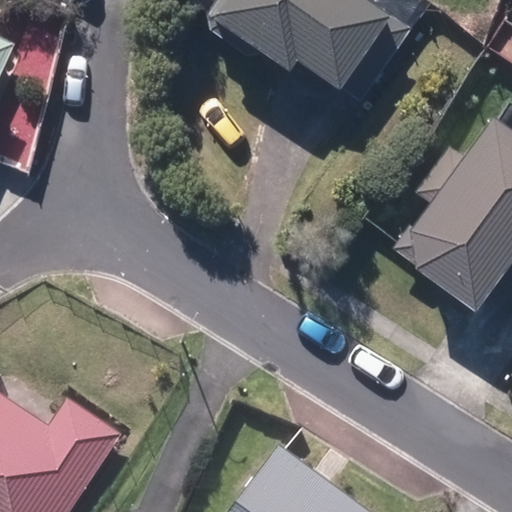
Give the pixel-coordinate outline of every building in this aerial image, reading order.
[(188,0),(203,9),(288,66),(294,57),(359,100),(411,21),(379,0),(188,0)] [(0,74),(14,45),(0,38),(0,74)] [(471,309),(491,282),(511,297),(511,127),(484,107),(402,220),(407,263),(471,309)] [(0,511),(71,511),(121,440),(65,402),(46,430),(0,399),(0,511)] [(366,511),(275,449),(231,511),(366,511)]
